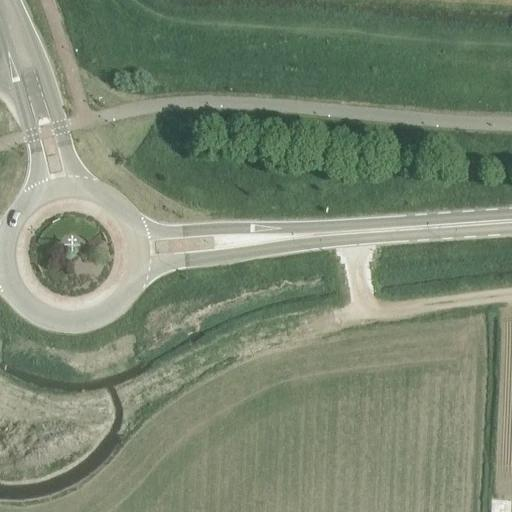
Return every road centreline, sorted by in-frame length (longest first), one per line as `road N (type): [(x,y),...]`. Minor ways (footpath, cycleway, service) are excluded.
road 1 (track): [(511,299),(297,326),(242,340),(135,396),(71,397)]
road 2 (tertiary): [(270,236),(511,221)]
road 3 (unclassified): [(0,447),(14,451),(61,428),(73,390),(77,323)]
road 4 (tertiary): [(80,186),(47,87),(20,43)]
road 5 (tertiary): [(20,43),(35,196)]
road 6 (tertiary): [(270,236),(136,227)]
road 7 (tertiary): [(140,266),(270,236)]
